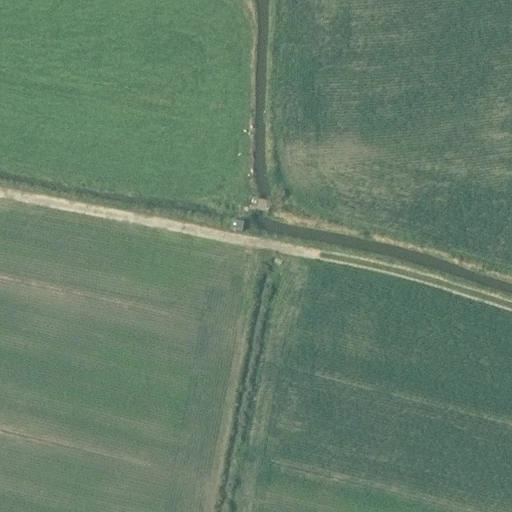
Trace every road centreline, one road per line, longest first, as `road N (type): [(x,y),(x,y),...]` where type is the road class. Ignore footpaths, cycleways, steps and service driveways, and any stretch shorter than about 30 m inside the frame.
road 1 (track): [(0,192),(236,237),(265,118),(272,0)]
road 2 (track): [(511,306),(236,237)]
